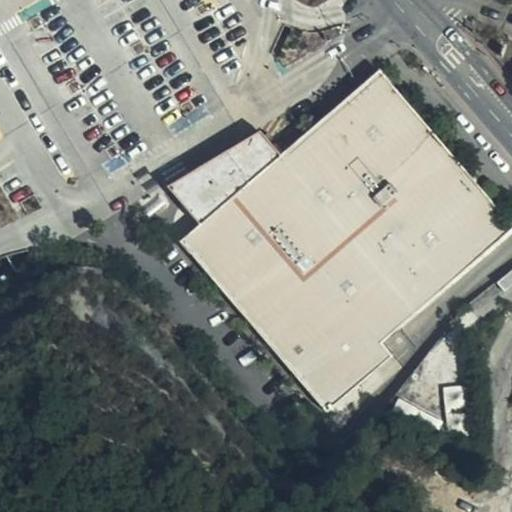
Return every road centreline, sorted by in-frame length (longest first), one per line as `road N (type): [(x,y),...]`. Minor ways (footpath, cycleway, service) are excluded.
road 1 (unclassified): [(423,27),(511,133)]
road 2 (unknown): [(511,382),(498,433),(501,511)]
